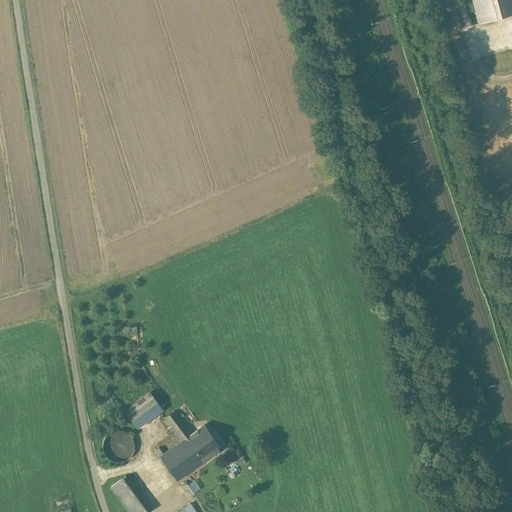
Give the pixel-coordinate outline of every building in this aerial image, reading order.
[(511,13),(511,0),(471,0),(478,23),(511,13)] [(122,350),(139,349),(138,325),(121,326),(122,350)] [(149,391),(124,410),(136,426),(161,408),(149,391)] [(197,416),(187,401),(179,407),(190,421),(197,416)] [(176,479),(221,447),(203,423),(190,433),(174,410),(165,416),(181,439),(159,455),(176,479)] [(136,449),(136,446),(136,443),(135,440),(133,437),(132,435),(130,434),(127,432),(125,432),(121,431),(118,432),(115,433),(113,434),(111,436),(109,438),(108,441),(107,443),(107,447),(107,449),(108,452),(110,455),(112,457),(114,458),(117,460),(120,461),(123,461),(127,460),(130,458),(132,456),(134,454),(135,452),(136,449)] [(109,487),(127,511),(144,511),(150,507),(127,475),(109,487)] [(197,511),(190,502),(175,511),(197,511)]
